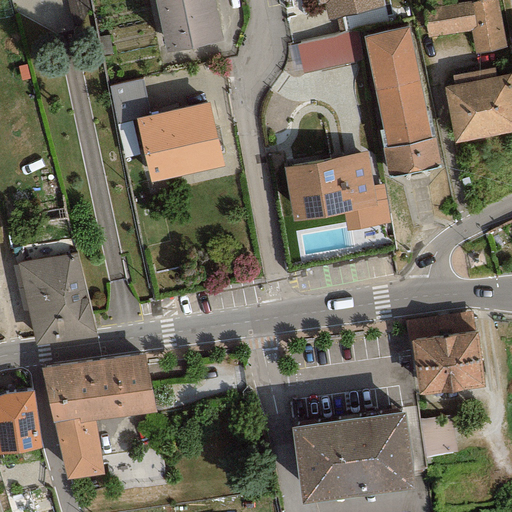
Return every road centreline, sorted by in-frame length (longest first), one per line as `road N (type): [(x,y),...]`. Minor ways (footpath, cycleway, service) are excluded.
road 1 (unknown): [(81,0),(170,332)]
road 2 (residential): [(267,0),(272,28),(236,93),(273,318)]
road 3 (tertiary): [(273,318),(28,352)]
road 4 (residential): [(28,352),(64,511)]
road 5 (unknown): [(426,77),(457,183),(478,222)]
road 6 (tertiary): [(422,299),(273,318)]
road 7 (unknown): [(236,93),(304,81),(325,88),(350,130)]
road 8 (residential): [(422,299),(432,251),(511,206)]
